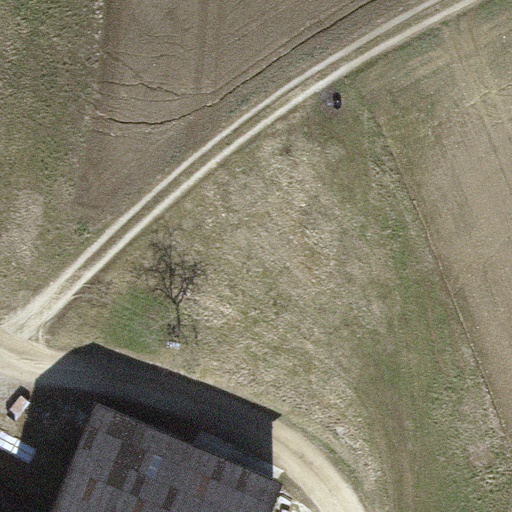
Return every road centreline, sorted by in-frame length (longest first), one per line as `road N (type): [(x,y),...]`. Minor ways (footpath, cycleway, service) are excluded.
road 1 (track): [(450,0),(211,146),(70,284),(0,325)]
road 2 (track): [(0,351),(122,372),(291,442)]
